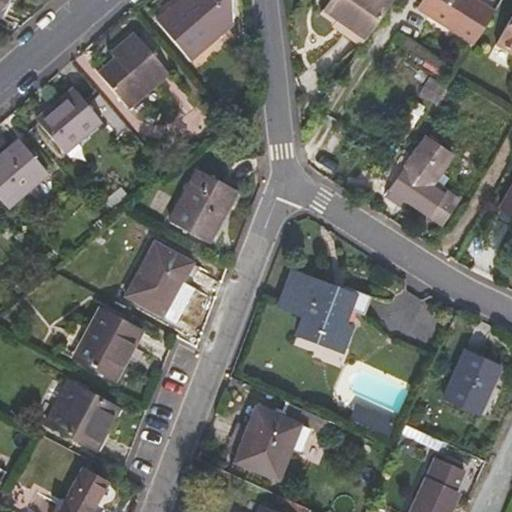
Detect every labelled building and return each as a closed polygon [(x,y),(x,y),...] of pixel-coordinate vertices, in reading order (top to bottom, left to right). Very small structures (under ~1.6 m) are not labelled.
[(233,22),(231,0),(176,0),(155,19),(189,59),(233,22)] [(331,0),(322,14),(337,24),(339,21),(366,40),(392,2),(388,0),(331,0)] [(494,11),(476,0),(421,0),(416,8),(474,44),(494,11)] [(511,16),(496,44),(511,53),(511,16)] [(366,40),(339,21),(337,24),(335,26),(362,45),(366,40)] [(128,108),(169,73),(135,32),(111,53),(115,58),(98,72),(128,108)] [(101,121),(74,88),(36,119),(64,152),(101,121)] [(433,184),(454,155),(426,136),(389,190),(391,191),(386,198),(398,206),(403,200),(429,217),(429,216),(443,225),(461,199),(448,190),(445,193),(433,184)] [(48,172),(20,139),(0,156),(0,198),(7,207),(48,172)] [(208,242),(237,190),(198,169),(169,221),(208,242)] [(511,215),(511,184),(499,208),(511,215)] [(182,282),(193,262),(155,241),(125,296),(163,316),(173,315),(177,318),(194,288),(182,282)] [(346,324),(352,309),(363,313),(370,297),(358,292),(357,295),(292,270),(278,307),(303,316),(296,333),(343,350),(353,326),(346,324)] [(114,380),(140,331),(100,309),(74,358),(114,380)] [(480,414),(502,366),(464,349),(442,398),(480,414)] [(96,450),(117,410),(68,382),(46,422),(96,450)] [(331,437),(337,425),(287,402),(281,416),(255,406),(233,462),(279,480),(290,453),(299,456),(310,428),(331,437)] [(357,403),(349,420),(389,439),(396,422),(357,403)] [(441,443),(405,426),(401,435),(437,452),(441,443)] [(451,511),(460,493),(458,492),(468,471),(437,456),(427,478),(425,477),(409,511),(451,511)] [(92,511),(109,483),(82,469),(59,511),(92,511)]
